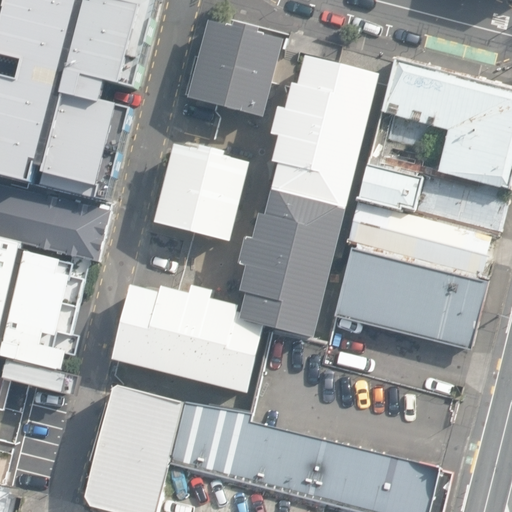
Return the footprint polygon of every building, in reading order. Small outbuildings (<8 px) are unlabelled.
[(11,0),(0,44),(0,50),(27,57),(21,79),(0,73),(0,170),(110,199),(133,108),(110,102),(115,83),(139,90),(162,0),(11,0)] [(284,42),(210,24),(191,102),(263,120),(284,42)] [(511,87),(398,59),(387,113),(451,130),(442,173),(511,189),(511,188),(511,87)] [(317,337),(380,76),(313,60),(307,85),(298,83),(292,109),(283,106),(276,134),(283,138),(278,160),(283,162),(270,213),(261,211),(255,235),(246,233),(238,264),(246,265),(240,289),(251,292),(245,308),(243,319),(265,324),(317,337)] [(250,166),(173,146),(155,223),(232,244),(250,166)] [(501,232),(511,189),(442,173),(375,161),(366,201),(493,230),(501,232)] [(0,232),(102,258),(114,211),(0,182),(0,232)] [(482,277),(493,230),(366,201),(356,244),(482,277)] [(0,374),(69,392),(99,277),(84,255),(0,236),(0,374)] [(490,278),(482,277),(356,244),(341,315),(473,350),(490,278)] [(249,390),(265,324),(243,319),(245,308),(212,299),(215,289),(189,283),(188,289),(166,284),(164,291),(134,284),(116,358),(249,390)] [(0,404),(5,384),(0,382),(0,441),(1,441),(9,411),(0,408),(0,404)] [(162,511),(174,463),(188,404),(117,388),(89,500),(136,511),(162,511)] [(174,463),(368,511),(430,511),(442,466),(252,422),(253,416),(188,404),(174,463)] [(0,511),(11,511),(16,494),(0,489),(0,511)]
